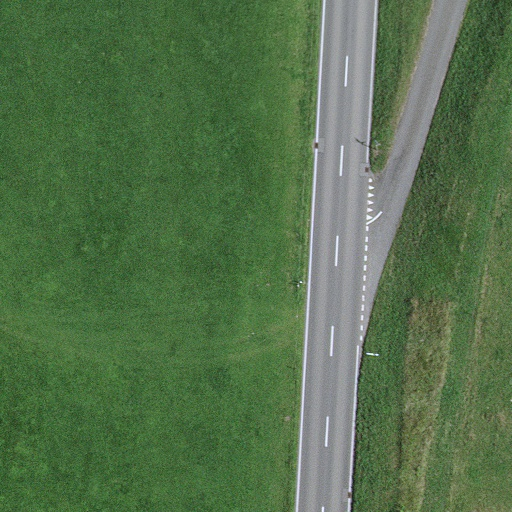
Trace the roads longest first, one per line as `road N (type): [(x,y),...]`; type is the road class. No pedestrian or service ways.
road 1 (tertiary): [(350,0),(323,511)]
road 2 (track): [(453,0),(389,200),(367,223),(338,231)]
